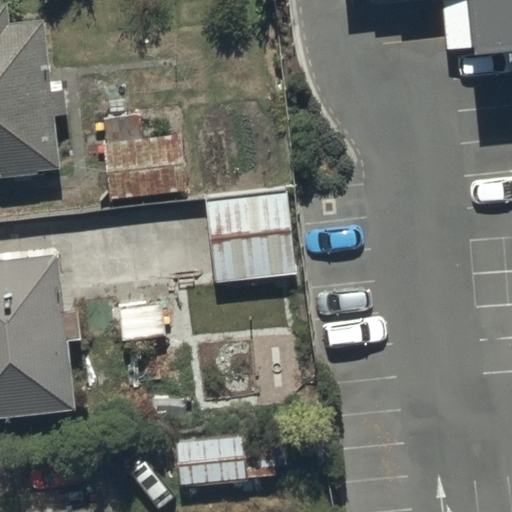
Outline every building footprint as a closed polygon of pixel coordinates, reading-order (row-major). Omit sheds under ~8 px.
[(0,0),(0,166),(61,159),(48,7),(13,10),(12,0),(0,0)] [(511,0),(444,0),(448,42),(511,37),(511,44),(511,0)] [(103,108),(110,190),(189,184),(184,125),(143,128),(141,105),(103,108)] [(207,191),(214,273),(297,266),(291,184),(207,191)] [(59,245),(0,250),(0,406),(73,400),(59,245)] [(178,439),(182,479),(280,471),(276,431),(178,439)] [(0,511),(98,511),(97,500),(0,508),(0,511)]
